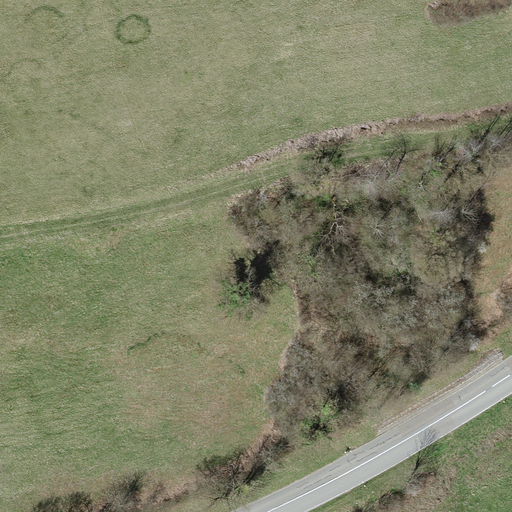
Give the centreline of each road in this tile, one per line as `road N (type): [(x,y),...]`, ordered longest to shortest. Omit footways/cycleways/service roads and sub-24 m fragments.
road 1 (track): [(0,235),(169,204),(511,119)]
road 2 (primary): [(266,511),(511,372)]
